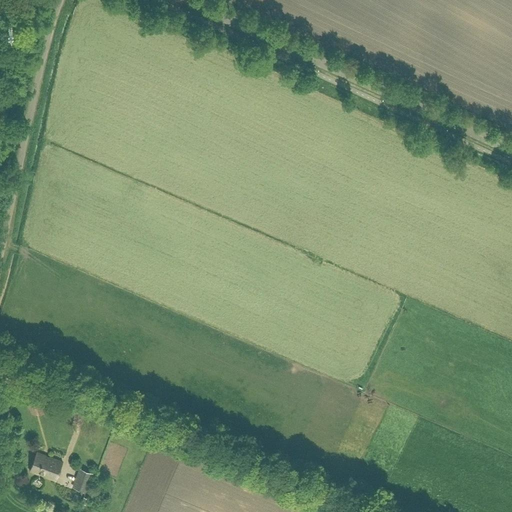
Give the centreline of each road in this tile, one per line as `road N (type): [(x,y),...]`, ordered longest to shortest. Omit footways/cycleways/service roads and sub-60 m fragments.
road 1 (unclassified): [(369,511),(0,351)]
road 2 (tertiary): [(177,0),(511,150)]
road 3 (unclassified): [(0,252),(60,0)]
